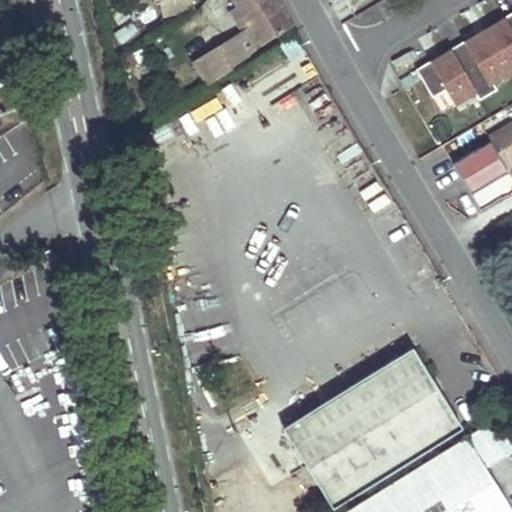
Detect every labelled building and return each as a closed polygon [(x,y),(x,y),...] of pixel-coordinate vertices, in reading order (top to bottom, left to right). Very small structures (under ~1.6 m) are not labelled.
[(165,0),(169,13),(191,8),(189,0),(165,0)] [(235,0),(239,6),(250,23),(262,42),(291,24),(276,0),(235,0)] [(239,6),(229,11),(240,29),(250,23),(239,6)] [(417,69),(433,97),(447,89),(455,103),(475,91),(480,100),(498,89),(493,80),(511,68),(511,12),(504,17),(505,20),(467,43),(465,40),(450,49),(451,51),(433,63),(432,60),(417,69)] [(220,44),(192,62),(205,83),(234,65),(231,62),(244,54),(237,43),(225,51),(220,44)] [(506,168),(511,164),(511,123),(488,137),(491,142),(454,163),(471,193),(508,171),(506,168)] [(283,426),(333,507),(463,426),(413,346),(283,426)] [(510,407),(506,397),(490,405),(495,414),(510,407)] [(511,511),(511,505),(491,472),(510,459),(491,430),(360,511),(511,511)]
